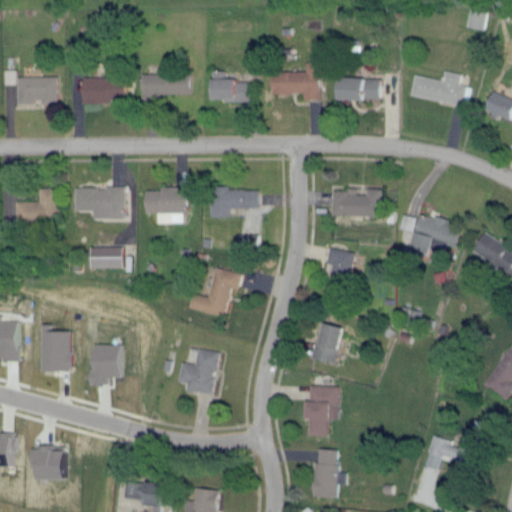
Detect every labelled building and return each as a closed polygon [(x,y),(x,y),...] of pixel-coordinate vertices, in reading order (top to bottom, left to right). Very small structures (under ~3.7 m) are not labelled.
[(467,27),(484,30),(487,13),(470,10),(467,27)] [(305,99),(305,91),(291,91),(291,93),(274,93),(273,70),(307,70),(307,60),(320,60),(320,70),(322,70),(323,98),(305,99)] [(226,100),(226,97),(215,97),(214,70),(226,70),(226,77),(238,77),(238,81),(253,80),(254,100),(226,100)] [(419,94),(411,92),(416,73),(444,79),(446,70),(463,74),(461,83),(473,86),(469,103),(464,102),(464,104),(419,94)] [(143,102),(143,72),(192,72),(192,92),(161,92),(161,101),(143,102)] [(20,103),(19,76),(58,74),(58,102),(43,102),(43,97),(35,97),(35,103),(20,103)] [(86,102),(85,76),(127,75),(127,98),(111,98),(111,102),(86,102)] [(365,98),(340,97),(341,75),(383,77),(382,97),(366,97),(365,98)] [(511,117),(488,108),(495,90),(511,96),(511,117)] [(95,217),(95,209),(78,209),(77,185),(100,185),(100,188),(109,187),(109,184),(126,184),(127,217),(95,217)] [(186,211),(186,220),(174,221),(174,211),(147,211),(147,190),(162,189),(162,185),(189,184),(189,211),(186,211)] [(212,215),(212,185),(231,184),(231,188),(246,187),(246,189),(261,189),(261,206),(231,206),(232,215),(212,215)] [(43,229),(43,221),(18,222),(18,200),(42,200),(42,186),(60,186),(61,221),(53,221),(53,229),(43,229)] [(360,187),(360,193),(369,194),(369,187),(383,188),(382,215),(334,213),(335,188),(351,189),(351,187),(360,187)] [(422,212),(435,216),(436,213),(450,217),(449,221),(463,225),(457,245),(450,242),(449,249),(432,244),(429,255),(411,249),(422,212)] [(511,248),(511,272),(501,265),(496,272),(483,264),(488,257),(475,248),(487,229),(511,245),(509,247),(511,248)] [(122,245),(90,246),(91,268),(123,267),(122,245)] [(347,298),(327,293),(333,263),(328,262),(331,246),(357,251),(347,298)] [(206,309),(190,304),(194,291),(210,295),(218,265),(243,273),(239,287),(233,285),(225,314),(206,309)] [(0,314),(4,314),(4,320),(20,321),(20,345),(23,345),(23,360),(5,360),(5,356),(0,356),(0,314)] [(336,362),(313,356),(322,319),(345,325),(336,362)] [(69,329),(51,330),(51,323),(40,323),(40,369),(70,369),(69,329)] [(89,383),(108,384),(108,376),(122,376),(123,345),(90,344),(89,383)] [(511,388),(506,397),(485,382),(511,345),(511,388)] [(188,387),(189,381),(178,380),(182,359),(196,362),(199,346),(221,350),(218,369),(215,368),(214,375),(216,376),(213,392),(188,387)] [(328,433),(310,432),(310,417),(311,383),(340,385),(338,416),(329,416),(328,433)] [(485,431),(476,461),(473,460),(472,463),(459,459),(459,457),(444,453),(440,466),(427,462),(436,434),(454,439),(452,443),(462,447),(469,426),(485,431)] [(16,433),(19,433),(19,447),(14,447),(14,463),(0,463),(0,434),(1,434),(1,429),(16,429),(16,433)] [(55,443),(67,443),(67,474),(40,475),(40,460),(33,460),(33,445),(40,445),(40,441),(55,441),(55,443)] [(338,496),(314,493),(317,460),(320,461),(322,446),(339,448),(338,462),(341,462),(340,470),(348,471),(347,482),(339,482),(338,496)] [(166,480),(163,511),(155,511),(155,504),(145,503),(145,497),(126,495),(128,479),(149,481),(149,479),(166,480)] [(222,489),(218,511),(193,511),(194,510),(186,508),(187,497),(196,498),(198,485),(222,489)]
